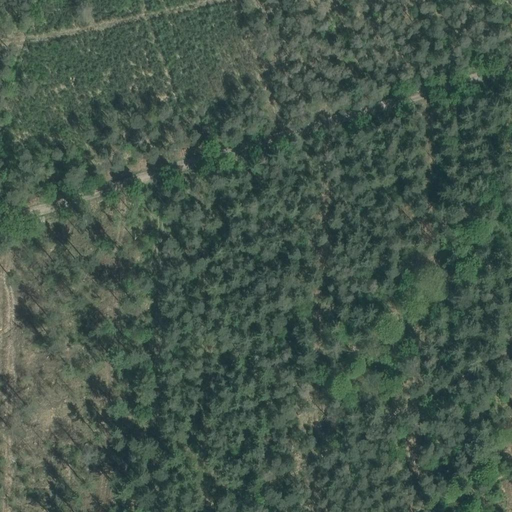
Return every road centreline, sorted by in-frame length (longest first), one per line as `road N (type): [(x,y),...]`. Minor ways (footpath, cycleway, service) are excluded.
road 1 (track): [(511,70),(0,226)]
road 2 (track): [(212,511),(511,352)]
road 3 (track): [(153,511),(162,177)]
road 4 (track): [(230,0),(284,141)]
